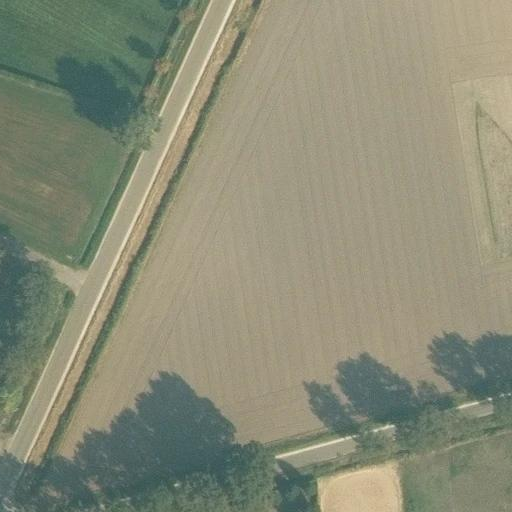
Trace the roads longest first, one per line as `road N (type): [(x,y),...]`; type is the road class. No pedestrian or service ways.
road 1 (tertiary): [(0,497),(48,414),(231,0)]
road 2 (unclassified): [(57,511),(511,397)]
